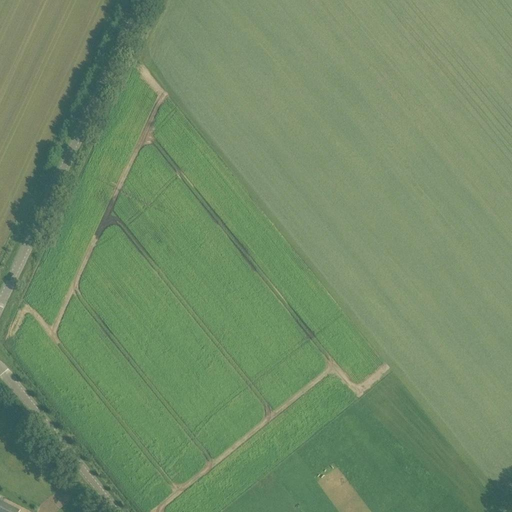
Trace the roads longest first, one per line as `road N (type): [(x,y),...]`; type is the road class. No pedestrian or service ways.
road 1 (tertiary): [(0,304),(140,0)]
road 2 (tertiary): [(115,511),(0,370)]
